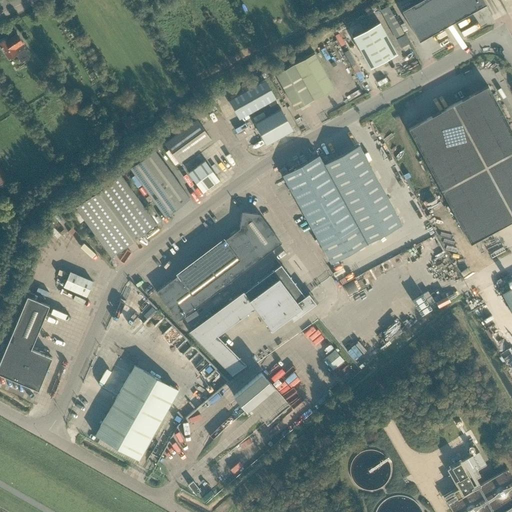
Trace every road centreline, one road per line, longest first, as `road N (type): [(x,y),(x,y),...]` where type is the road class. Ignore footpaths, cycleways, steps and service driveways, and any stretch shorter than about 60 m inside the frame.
road 1 (unclassified): [(48,435),(119,277),(254,173)]
road 2 (unclassified): [(254,173),(476,48),(501,45),(511,53)]
road 3 (unknown): [(426,76),(511,244)]
road 4 (unclassified): [(179,511),(48,435)]
road 5 (unclassified): [(334,293),(254,173)]
